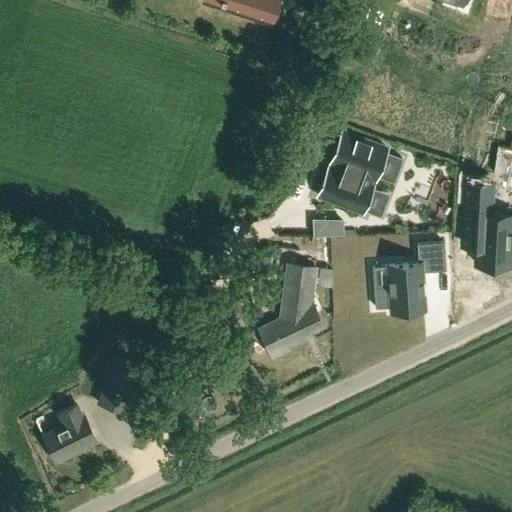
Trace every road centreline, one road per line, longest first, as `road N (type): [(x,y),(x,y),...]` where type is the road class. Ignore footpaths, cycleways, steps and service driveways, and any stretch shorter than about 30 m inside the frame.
road 1 (unclassified): [(88,511),(511,309)]
road 2 (track): [(161,477),(155,448),(162,420),(215,296)]
